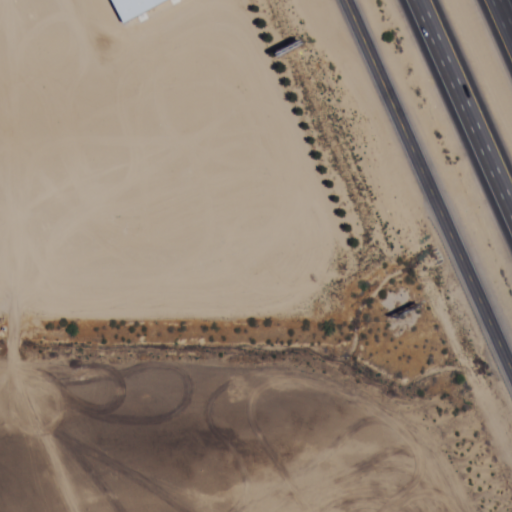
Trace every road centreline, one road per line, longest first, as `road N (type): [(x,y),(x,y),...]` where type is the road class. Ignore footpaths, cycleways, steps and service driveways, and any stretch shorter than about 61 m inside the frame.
road 1 (tertiary): [(511,370),(347,0)]
road 2 (motorway): [(416,0),(511,213)]
